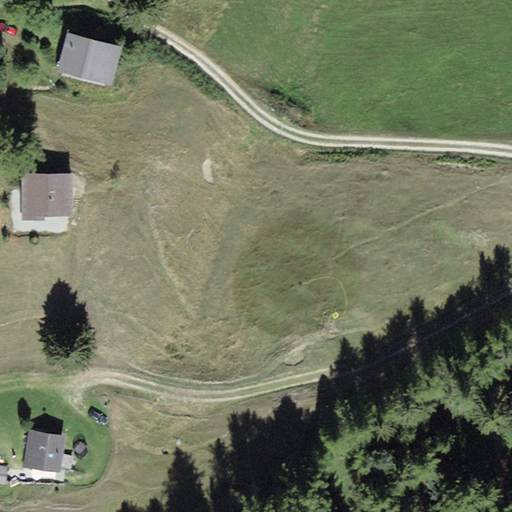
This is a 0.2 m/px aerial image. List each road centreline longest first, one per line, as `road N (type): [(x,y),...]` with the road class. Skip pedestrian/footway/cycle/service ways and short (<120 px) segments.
road 1 (track): [(511,276),(351,359),(238,387),(178,390),(82,375),(58,398)]
road 2 (track): [(115,0),(189,50),(256,115),(318,142),(511,151)]
